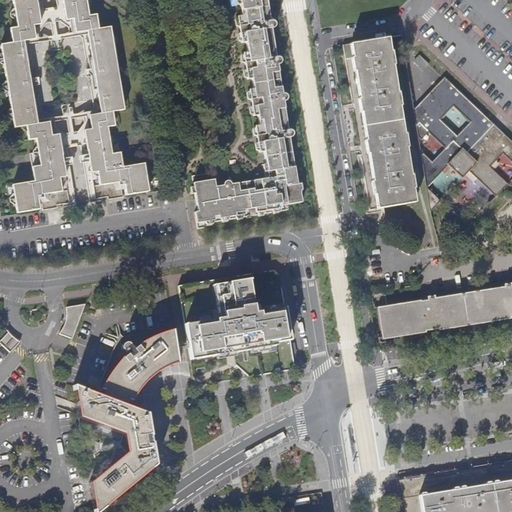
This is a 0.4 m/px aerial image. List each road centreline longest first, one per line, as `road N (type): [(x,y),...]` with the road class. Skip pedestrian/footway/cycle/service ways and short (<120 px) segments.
road 1 (residential): [(188,255),(154,7)]
road 2 (secondary): [(327,407),(205,472),(152,511)]
road 3 (secondary): [(511,350),(380,382),(327,407)]
road 4 (residential): [(0,275),(47,277),(188,255)]
road 5 (unclassified): [(283,241),(301,260),(327,407)]
road 6 (residential): [(283,241),(351,227),(406,260),(429,255)]
